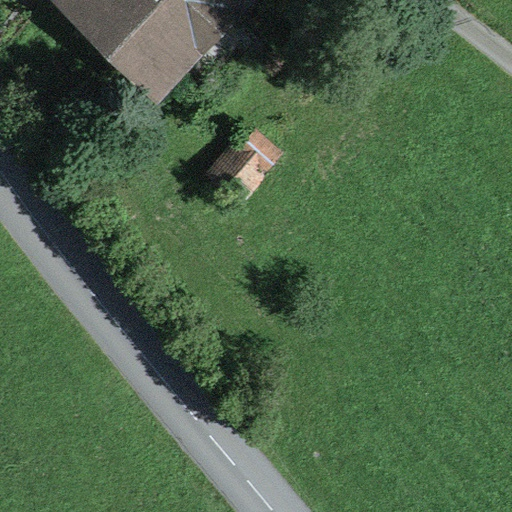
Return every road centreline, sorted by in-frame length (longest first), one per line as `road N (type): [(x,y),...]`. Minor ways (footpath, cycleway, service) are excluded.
road 1 (tertiary): [(273,511),(0,169)]
road 2 (residential): [(411,0),(511,74)]
